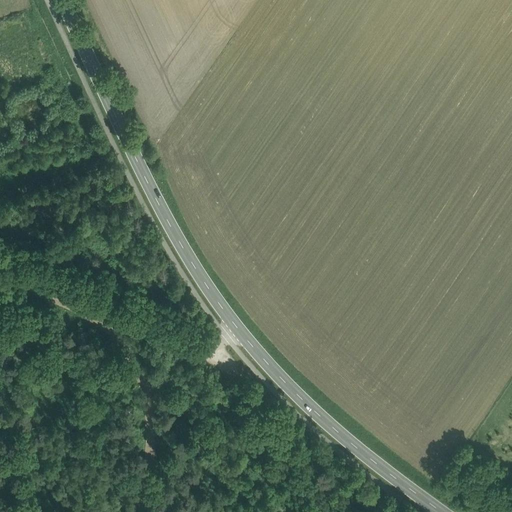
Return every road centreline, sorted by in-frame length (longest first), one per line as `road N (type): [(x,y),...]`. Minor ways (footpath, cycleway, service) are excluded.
road 1 (secondary): [(244,332),(187,255),(60,0)]
road 2 (unknown): [(0,274),(109,323),(139,351),(145,396),(135,511)]
road 3 (unclassified): [(244,332),(219,348),(189,342),(0,253)]
road 4 (secondary): [(442,511),(307,406),(244,332)]
